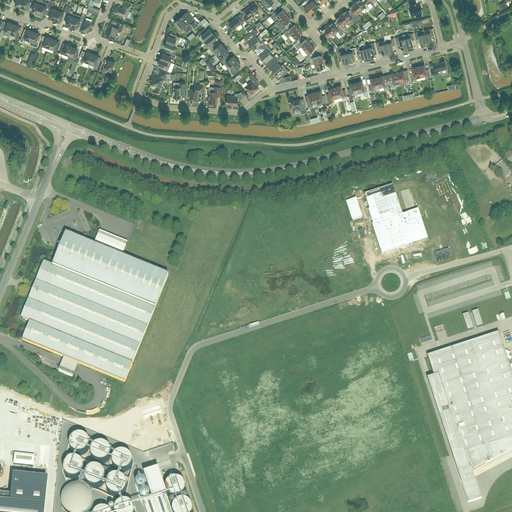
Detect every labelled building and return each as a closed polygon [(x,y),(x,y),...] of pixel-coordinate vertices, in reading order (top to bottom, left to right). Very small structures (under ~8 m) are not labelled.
[(29,0),(23,0),(21,6),(26,8),(29,0)] [(32,10),(38,12),(41,4),(38,2),(38,1),(38,0),(33,0),(36,1),(36,2),(35,1),(32,10)] [(47,6),(49,7),(52,0),(51,0),(48,0),(47,3),(42,1),(41,4),(38,12),(43,15),(47,6)] [(318,6),(312,0),(305,0),(308,3),(314,10),(318,6)] [(371,8),(366,2),(364,4),(360,0),(356,0),(354,2),(361,10),(365,7),(367,10),(371,8)] [(417,6),(415,0),(412,0),(408,1),(410,8),(410,11),(409,11),(410,14),(411,14),(411,15),(416,14),(416,16),(418,17),(420,16),(421,15),(421,13),(422,12),(420,5),(417,6)] [(131,4),(125,2),(123,8),(117,6),(114,12),(126,17),(131,4)] [(354,12),(352,14),(357,19),(360,17),(357,13),(361,10),(354,2),(349,6),(354,12)] [(258,10),(253,3),(244,10),(247,13),(244,16),(249,21),(254,17),(252,14),(254,12),(255,13),(258,10)] [(302,3),(301,4),(298,6),(302,10),(305,8),(309,14),(314,10),(308,3),(306,5),(302,3)] [(54,19),(58,10),(52,8),(49,17),(54,19)] [(64,12),(58,10),(54,19),(60,21),(64,12)] [(277,18),(279,20),(286,15),(282,10),(277,15),(275,12),(270,16),(274,21),(277,18)] [(340,14),(347,22),(351,19),(354,22),(357,19),(352,14),(350,15),(345,10),(340,14)] [(187,11),(180,17),(190,29),(193,27),(195,29),(199,25),(187,11)] [(80,18),(75,16),(71,25),(77,27),(80,18),(83,19),(85,13),(82,12),(80,18)] [(71,25),(75,16),(69,14),(65,23),(71,25)] [(340,23),(338,25),(343,31),(346,28),(343,25),(347,22),(340,14),(336,18),(340,23)] [(286,15),(279,20),(280,21),(277,24),(280,28),(282,30),(287,26),(285,24),(290,19),(286,15)] [(240,20),(237,16),(229,23),(234,29),(240,24),(242,26),(247,22),(243,17),(240,20)] [(190,29),(180,17),(173,23),(181,32),(184,29),(187,32),(190,29)] [(204,17),(200,21),(205,27),(209,23),(204,17)] [(91,22),(83,19),(82,21),(84,22),(82,29),(88,31),(91,22)] [(124,24),(117,21),(115,26),(114,25),(113,26),(110,24),(108,28),(109,29),(108,31),(107,35),(107,36),(114,38),(116,35),(118,30),(121,31),(124,24)] [(327,25),(333,33),(337,30),(339,32),(338,33),(338,34),(340,36),(341,36),(344,34),(344,33),(343,31),(338,25),(336,27),(331,21),(327,25)] [(9,37),(10,33),(14,24),(8,22),(6,26),(3,25),(0,33),(9,37)] [(10,33),(16,35),(14,39),(17,40),(20,32),(18,31),(19,26),(14,24),(10,33)] [(287,26),(282,30),(284,33),(288,37),(291,35),(298,29),(294,24),(289,29),(287,26)] [(333,33),(327,25),(322,29),(327,35),(324,37),(329,42),(332,40),(330,37),(333,33)] [(201,35),(205,39),(213,33),(209,28),(204,33),(202,30),(197,34),(199,37),(201,35)] [(427,32),(424,33),(426,42),(432,40),(430,35),(433,34),(432,28),(426,29),(427,32)] [(30,40),(33,31),(28,29),(26,34),(23,33),(20,41),(24,42),(25,38),(30,40)] [(251,45),(260,37),(259,35),(256,37),(255,35),(258,32),(255,29),(244,39),(245,40),(248,43),(249,42),(251,45)] [(294,45),(299,41),(297,38),(302,34),(298,29),(291,35),(292,35),(289,37),(293,41),(292,42),(294,45)] [(420,43),(426,42),(424,33),(423,33),(422,29),(420,31),(414,32),(416,39),(419,38),(420,43)] [(33,31),(29,44),(37,47),(41,37),(38,36),(39,33),(33,31)] [(208,49),(209,48),(213,44),(211,42),(217,37),(213,33),(205,39),(207,42),(205,44),(206,46),(208,49)] [(404,34),(407,47),(412,45),(411,40),(414,39),(412,33),(408,34),(404,34)] [(407,47),(404,34),(403,34),(400,36),(395,37),(397,44),(400,43),(401,48),(407,47)] [(166,41),(175,45),(175,44),(174,44),(176,38),(179,40),(180,37),(175,35),(174,38),(168,35),(166,41)] [(43,45),(49,47),(52,38),(46,36),(45,41),(42,40),(38,49),(41,50),(43,45)] [(260,37),(251,45),(253,47),(252,48),(255,52),(266,44),(264,41),(261,43),(258,39),(260,37)] [(58,40),(52,38),(49,47),(54,49),(52,53),(56,54),(59,46),(56,45),(58,40)] [(301,43),(299,41),(294,45),(298,49),(301,46),(303,49),(310,43),(306,38),(301,43)] [(385,43),(387,51),(393,50),(392,45),(395,44),(393,38),(384,40),(385,43)] [(269,42),(272,48),(276,46),(279,49),(281,48),(277,42),(276,42),(274,39),(269,42)] [(169,52),(170,52),(175,54),(177,49),(174,48),(175,45),(166,41),(167,41),(165,47),(170,49),(169,52)] [(387,51),(385,43),(382,44),(380,41),(376,42),(377,48),(380,48),(382,53),(387,51)] [(213,52),(215,54),(224,47),(221,42),(216,46),(214,44),(213,44),(209,48),(213,52)] [(374,42),(365,45),(368,56),(374,55),(372,50),(375,49),(374,42)] [(314,48),(310,43),(303,49),(307,54),(304,56),(306,59),(311,55),(309,53),(314,48)] [(69,55),(72,46),(66,44),(64,48),(62,47),(60,53),(62,54),(63,52),(69,55)] [(268,46),(266,44),(255,52),(259,57),(260,55),(262,58),(269,52),(271,50),(268,46)] [(362,58),(368,56),(365,45),(365,44),(361,46),(356,47),(358,53),(361,53),(362,58)] [(77,48),(72,46),(69,55),(74,57),(74,58),(77,59),(79,54),(76,53),(78,48),(77,48)] [(224,47),(215,54),(221,61),(225,57),(223,55),(228,51),(224,47)] [(345,48),(349,61),(354,60),(353,55),(356,54),(354,47),(348,49),(345,48)] [(343,62),(349,61),(345,48),(346,53),(343,53),(342,50),(337,52),(339,58),(342,57),(343,62)] [(89,62),(93,54),(87,51),(85,56),(82,55),(80,61),(83,62),(84,60),(89,62)] [(175,54),(170,52),(169,55),(163,53),(161,58),(160,58),(169,61),(170,58),(174,60),(176,54),(175,54)] [(267,66),(277,57),(275,54),(273,56),(269,52),(262,58),(264,61),(263,62),(267,66)] [(93,54),(89,62),(95,65),(94,68),(96,70),(99,62),(97,61),(98,56),(93,54)] [(222,61),(224,63),(227,68),(229,66),(237,60),(233,55),(228,59),(226,57),(222,61)] [(313,57),(314,63),(323,61),(321,55),(313,57)] [(279,60),(277,57),(267,66),(270,70),(271,69),(273,71),(280,65),(277,62),(279,60)] [(160,58),(157,63),(164,66),(162,69),(168,71),(171,62),(169,61),(160,58)] [(115,62),(109,60),(107,64),(104,63),(101,71),(105,73),(106,69),(111,71),(113,65),(114,66),(115,62)] [(237,60),(229,66),(233,70),(231,72),(233,75),(239,69),(239,68),(237,67),(241,64),(237,60)] [(324,67),(323,61),(314,63),(315,67),(311,68),(311,70),(324,67)] [(446,68),(445,61),(437,62),(433,63),(434,67),(430,68),(432,74),(438,73),(438,71),(446,68)] [(280,65),(273,71),(276,74),(274,75),(278,79),(288,70),(286,68),(284,69),(280,65)] [(424,65),(418,66),(420,76),(424,75),(425,78),(430,77),(429,69),(426,70),(424,65)] [(416,77),(420,76),(418,66),(411,68),(413,73),(410,74),(412,81),(417,80),(416,77)] [(167,72),(160,69),(158,76),(154,74),(150,83),(151,84),(160,87),(163,78),(164,78),(167,72)] [(404,70),(397,72),(399,81),(404,80),(404,83),(405,87),(411,86),(410,82),(408,75),(405,75),(404,70)] [(395,82),(399,81),(397,72),(391,73),(392,79),(389,79),(391,87),(396,85),(395,82)] [(258,82),(252,74),(249,77),(252,80),(244,86),(251,94),(259,88),(256,84),(258,82)] [(376,77),(379,87),(383,86),(384,89),(386,88),(386,89),(389,88),(387,80),(384,81),(383,75),(376,77)] [(379,87),(376,77),(370,78),(371,84),(368,85),(370,92),(375,91),(376,92),(380,91),(379,87)] [(356,82),(358,92),(362,91),(363,94),(363,95),(366,97),(369,96),(368,92),(366,85),(363,86),(362,80),(356,82)] [(185,83),(179,82),(179,87),(173,86),(173,97),(181,97),(181,93),(185,93),(185,83)] [(354,93),(358,92),(356,82),(349,84),(350,89),(348,90),(350,100),(353,99),(352,96),(355,96),(354,93)] [(203,85),(195,85),(195,89),(190,88),(190,98),(197,99),(198,92),(202,92),(203,85)] [(221,87),(209,86),(208,94),(209,95),(208,102),(216,103),(217,94),(220,94),(221,87)] [(341,86),(335,87),(337,97),(344,95),(344,98),(347,97),(345,90),(343,91),(341,86)] [(337,97),(335,87),(328,89),(330,94),(327,95),(329,103),(332,103),(332,101),(334,101),(333,98),(337,97)] [(245,96),(241,91),(238,93),(235,93),(235,96),(227,95),(226,103),(233,104),(233,105),(238,105),(238,101),(237,101),(237,99),(241,99),(245,96)] [(314,92),(316,102),(321,101),(321,104),(327,103),(325,95),(322,96),(321,91),(314,92)] [(312,103),(316,102),(314,92),(308,94),(309,99),(306,100),(308,107),(313,106),(312,103)] [(293,100),(293,98),(288,99),(290,109),(292,108),(293,112),(300,110),(301,113),(307,112),(305,104),(302,104),(300,98),(293,100)] [(511,170),(504,160),(496,167),(497,169),(507,180),(510,177),(509,176),(510,175),(511,177),(511,170)] [(395,187),(367,196),(372,211),(370,211),(384,256),(429,241),(420,214),(406,219),(395,187)] [(115,239),(100,232),(94,245),(122,257),(127,244),(115,239)] [(168,276),(66,234),(53,266),(50,265),(46,263),(23,320),(30,322),(22,341),(125,383),(168,276)] [(449,249),(435,253),(437,262),(451,258),(449,249)] [(478,312),(472,314),(477,329),(483,327),(478,312)] [(468,316),(463,317),(468,332),(473,331),(468,316)] [(499,334),(427,357),(434,379),(431,380),(428,381),(457,470),(458,469),(459,474),(459,475),(460,478),(461,477),(460,476),(465,473),(469,471),(470,473),(471,472),(485,464),(485,463),(492,459),(488,446),(511,438),(511,367),(509,366),(508,361),(511,363),(511,361),(511,359),(509,358),(510,356),(510,355),(505,352),(503,348),(499,334)] [(78,364),(64,358),(59,372),(72,377),(78,364)] [(468,507),(481,503),(471,472),(470,473),(469,471),(465,473),(460,476),(461,477),(460,478),(459,475),(459,474),(458,469),(457,470),(428,381),(427,382),(468,507)] [(70,445),(69,447),(70,448),(70,450),(71,452),(72,453),(73,455),(75,456),(77,456),(78,457),(80,457),(82,456),(84,456),(85,455),(87,453),(88,452),(89,450),(89,448),(89,447),(89,445),(89,443),(88,441),(87,440),(85,439),(84,438),(82,437),(80,437),(78,437),(77,437),(75,438),(73,439),(72,440),(71,441),(70,443),(70,445)] [(90,455),(90,457),(90,458),(91,460),(92,462),(93,463),(94,465),(96,466),(97,466),(99,467),(101,467),(103,466),(105,466),(106,465),(107,463),(109,462),(109,460),(110,458),(110,457),(110,455),(109,453),(109,451),(107,450),(106,449),(105,448),(103,447),(101,447),(99,447),(97,447),(96,448),(94,449),(93,450),(92,451),(91,453),(90,455)] [(111,463),(111,465),(111,467),(112,469),(112,470),(114,472),(115,473),(116,474),(118,475),(120,475),(122,475),(124,475),(125,474),(127,473),(128,472),(129,470),(130,469),(131,467),(131,465),(131,463),(130,462),(129,460),(128,458),(127,457),(125,456),(124,456),(122,455),(120,455),(118,456),(116,456),(115,457),(114,458),(112,460),(112,462),(111,463)] [(65,469),(65,471),(65,473),(65,475),(66,476),(67,478),(69,479),(70,480),(72,481),(74,481),(76,481),(77,481),(79,480),(81,479),(82,478),(83,476),(84,475),(85,473),(85,471),(85,469),(84,467),(83,466),(82,464),(81,463),(79,462),(77,461),(76,461),(74,461),(72,461),(70,462),(69,463),(67,464),(66,466),(65,467),(65,469)] [(86,478),(85,479),(86,481),(86,483),(87,485),(88,486),(89,487),(91,488),(93,489),(95,489),(96,489),(98,489),(100,488),(101,487),(103,486),(104,485),(105,483),(105,481),(105,479),(105,478),(105,476),(104,474),(103,473),(101,471),(100,470),(98,470),(96,469),(95,469),(93,470),(91,470),(89,471),(88,473),(87,474),(86,476),(86,478)] [(0,511),(43,511),(47,478),(12,475),(10,494),(0,493),(0,511)] [(106,486),(106,488),(106,490),(107,492),(108,493),(109,495),(110,496),(112,497),(114,498),(115,498),(117,498),(119,498),(121,497),(122,496),(124,495),(125,493),(126,492),(126,490),(126,488),(126,486),(126,484),(125,483),(124,481),(122,480),(121,479),(119,478),(117,478),(115,478),(114,478),(112,479),(110,480),(109,481),(108,483),(107,484),(106,486)] [(166,488),(166,490),(166,491),(166,493),(167,495),(168,496),(170,498),(171,499),(173,499),(175,500),(177,500),(178,499),(180,499),(182,498),(183,496),(184,495),(185,493),(186,491),(186,490),(186,488),(185,486),(184,484),(183,483),(182,482),(180,481),(178,480),(177,480),(175,480),(173,480),(171,481),(170,482),(168,483),(167,484),(166,486),(166,488)] [(64,498),(64,500),(64,503),(65,505),(66,508),(67,510),(69,511),(85,511),(86,511),(88,510),(89,508),(91,505),(91,503),(92,500),(91,498),(91,495),(89,493),(88,491),(86,489),(84,488),(81,487),(79,486),(76,486),(74,487),(71,488),(69,489),(67,491),(66,493),(65,495),(64,498)] [(147,511),(169,511),(162,491),(143,497),(147,511)] [(173,510),(173,511),(172,511),(192,511),(193,511),(193,510),(192,508),(191,506),(190,505),(189,504),(187,503),(186,502),(184,502),(182,502),(180,502),(178,503),(177,504),(175,505),(174,506),(174,508),(173,510)] [(115,511),(114,511),(134,511),(134,509),(133,507),(132,506),(130,505),(129,504),(127,503),(125,503),(124,503),(122,503),(120,504),(118,505),(117,506),(116,507),(115,509),(115,511)]
